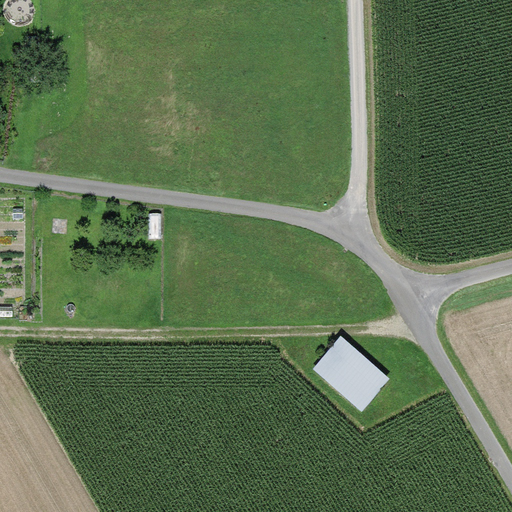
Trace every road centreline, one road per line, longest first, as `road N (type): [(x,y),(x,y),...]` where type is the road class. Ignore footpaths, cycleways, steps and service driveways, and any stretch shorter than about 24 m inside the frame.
road 1 (unclassified): [(511,471),(406,291),(363,235),(289,214),(0,168)]
road 2 (track): [(428,328),(0,328)]
road 3 (track): [(363,235),(355,0)]
